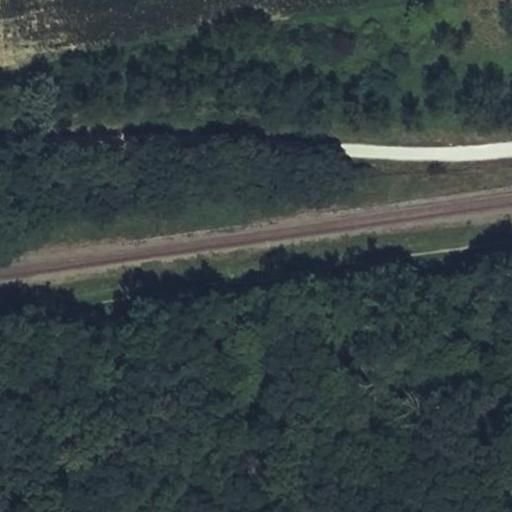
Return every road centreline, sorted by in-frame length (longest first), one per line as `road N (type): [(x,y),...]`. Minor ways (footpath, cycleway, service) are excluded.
road 1 (track): [(511,236),(0,311)]
road 2 (track): [(0,138),(372,154),(511,149)]
